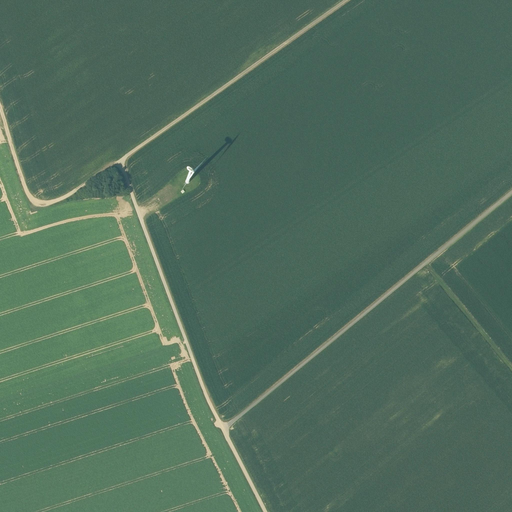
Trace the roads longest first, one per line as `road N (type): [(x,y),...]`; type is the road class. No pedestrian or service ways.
road 1 (track): [(224,429),(119,160),(346,0)]
road 2 (track): [(266,511),(224,429),(511,191)]
road 3 (track): [(119,160),(70,196),(33,200),(0,106)]
road 4 (track): [(425,263),(511,368)]
